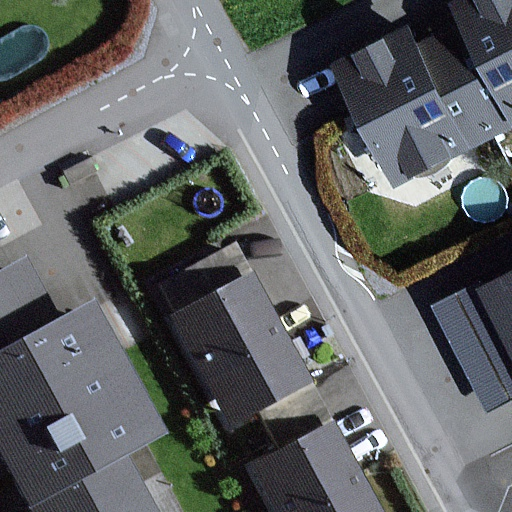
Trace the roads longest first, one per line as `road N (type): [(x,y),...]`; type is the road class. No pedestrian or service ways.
road 1 (residential): [(202,51),(465,511)]
road 2 (residential): [(0,162),(202,51)]
